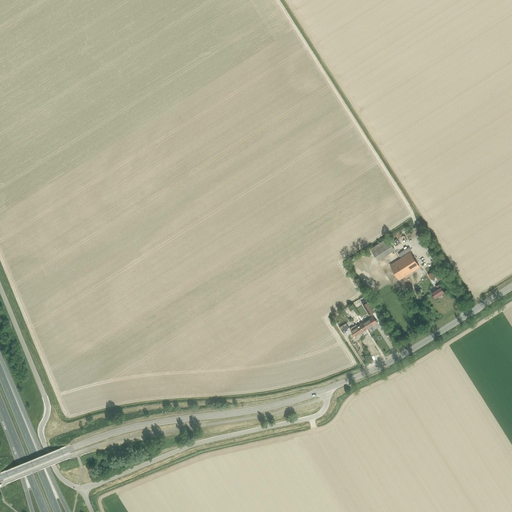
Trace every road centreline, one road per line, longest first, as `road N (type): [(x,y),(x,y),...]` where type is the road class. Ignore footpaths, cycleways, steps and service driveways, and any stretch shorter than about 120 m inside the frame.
road 1 (unclassified): [(0,477),(128,428),(258,409),(323,390)]
road 2 (unclassified): [(82,490),(200,442),(317,416),(326,404),(323,390)]
road 3 (unclassified): [(82,490),(54,470),(40,435),(47,405),(0,287)]
road 4 (unclassified): [(323,390),(393,360),(511,286)]
road 5 (trunk): [(56,511),(0,372)]
